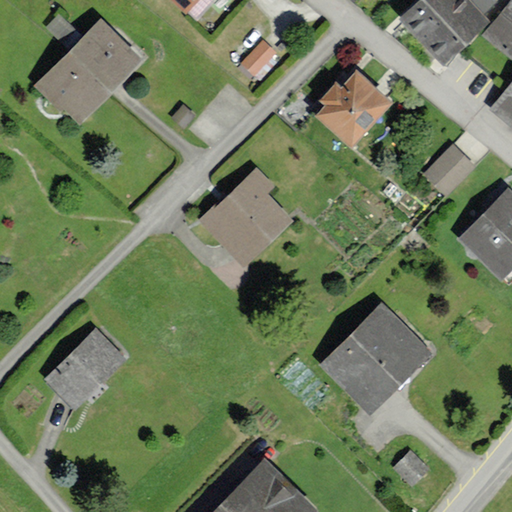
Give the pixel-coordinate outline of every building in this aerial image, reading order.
[(489,22),(467,0),(426,0),(402,24),(442,66),(489,22)] [(511,0),(483,36),(511,59),(511,84),(490,112),(511,129),(511,0)] [(137,59),(100,23),(41,82),(78,119),(137,59)] [(274,52),(264,42),(244,63),(254,73),(274,52)] [(388,101),(358,73),(342,90),(337,85),(321,102),(327,107),(319,115),(349,143),(388,101)] [(471,167),(452,148),(426,173),(445,193),(471,167)] [(273,186),(256,170),(206,222),(247,260),(287,218),(263,196),(273,186)] [(511,263),(511,194),(465,240),(500,276),(511,263)] [(429,353),(386,308),(327,365),(369,409),(429,353)] [(124,358),(97,331),(48,379),(75,406),(124,358)] [(309,511),(313,509),(267,463),(219,511),(309,511)]
